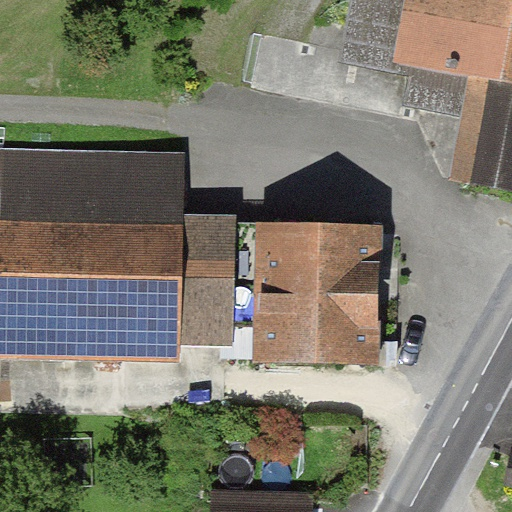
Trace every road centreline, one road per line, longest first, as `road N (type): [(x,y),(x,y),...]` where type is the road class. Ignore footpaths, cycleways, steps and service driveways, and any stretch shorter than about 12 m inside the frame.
road 1 (track): [(0,96),(189,101),(354,148),(407,182),(511,302)]
road 2 (tertiary): [(411,511),(511,325)]
